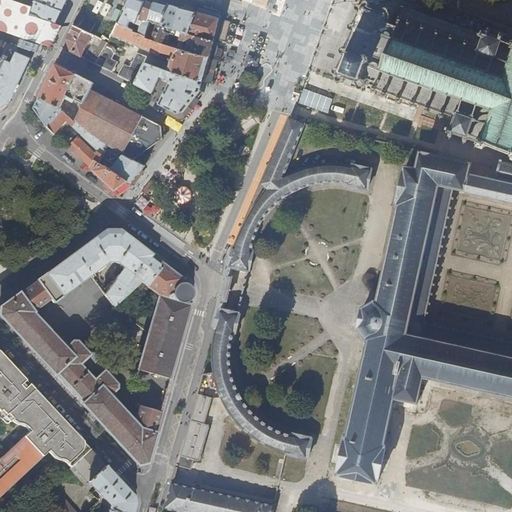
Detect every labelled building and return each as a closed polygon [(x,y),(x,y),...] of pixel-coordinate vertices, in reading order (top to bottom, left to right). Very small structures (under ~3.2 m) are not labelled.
[(8,0),(12,1),(12,0),(35,0),(32,14),(56,23),(62,10),(66,0),(8,0)] [(130,0),(85,0),(83,5),(72,25),(73,26),(73,25),(92,34),(94,35),(96,30),(103,33),(102,36),(106,38),(110,39),(119,24),(122,25),(127,11),(126,10),(130,0)] [(145,1),(142,0),(130,0),(126,10),(127,11),(122,25),(128,28),(131,21),(136,23),(145,1)] [(155,4),(145,1),(136,23),(136,24),(141,26),(138,34),(147,39),(148,35),(149,30),(151,22),(150,22),(155,4)] [(155,1),(155,4),(150,22),(151,22),(162,25),(168,4),(155,1)] [(370,2),(367,1),(367,3),(365,2),(364,5),(363,6),(360,5),(360,6),(358,6),(357,9),(359,10),(358,11),(361,12),(356,26),(353,25),(353,26),(351,25),(350,29),(352,29),(351,31),(354,32),(348,49),(345,48),(344,50),(342,49),(341,52),(343,53),(342,54),(346,55),(341,68),(338,67),(337,68),(335,68),(334,71),(336,72),(335,73),(339,74),(338,75),(339,76),(338,79),(339,79),(338,81),(341,82),(341,80),(343,80),(344,77),(345,78),(345,77),(358,82),(359,83),(358,86),(359,86),(358,88),(361,89),(361,87),(362,87),(364,84),(375,88),(373,93),(376,93),(377,88),(384,91),(382,96),(385,97),(386,92),(399,96),(397,101),(399,102),(401,97),(413,101),(412,106),(414,106),(415,102),(427,106),(426,111),(427,111),(428,111),(429,107),(442,111),(440,116),(442,117),(444,112),(454,116),(450,129),(447,128),(446,130),(448,130),(448,132),(450,133),(449,136),(452,137),(454,134),(465,137),(464,142),(466,142),(468,138),(475,141),(478,146),(477,148),(482,149),(483,148),(487,146),(511,155),(510,160),(511,160),(511,41),(502,38),(503,35),(500,34),(499,37),(488,33),(489,30),(487,29),(486,32),(482,31),(481,33),(406,7),(405,4),(401,6),(402,8),(399,18),(389,15),(389,14),(388,14),(389,11),(388,10),(389,8),(386,8),(386,10),(385,9),(384,12),(383,12),(382,13),(370,8),(370,7),(369,7),(370,4),(369,3),(370,2)] [(162,25),(151,22),(149,30),(155,31),(153,36),(148,35),(147,39),(146,40),(153,42),(154,35),(162,37),(164,30),(170,31),(171,28),(175,29),(177,19),(180,7),(168,4),(162,25)] [(196,12),(180,7),(177,19),(175,29),(189,34),(196,12)] [(207,10),(206,15),(209,16),(219,19),(213,41),(217,40),(222,18),(220,14),(207,10)] [(206,15),(196,12),(189,34),(199,38),(213,41),(219,19),(209,16),(206,15)] [(128,28),(122,25),(119,24),(110,39),(109,40),(114,42),(116,37),(160,56),(161,53),(172,55),(169,63),(159,61),(137,53),(129,68),(123,65),(118,76),(135,84),(145,63),(167,71),(203,82),(205,72),(210,57),(174,48),(153,42),(146,40),(147,39),(138,34),(133,31),(134,31),(128,28)] [(73,25),(73,26),(71,30),(66,39),(71,52),(81,57),(92,34),(73,25)] [(174,48),(210,57),(213,41),(199,38),(189,34),(175,29),(171,28),(170,31),(164,30),(162,37),(154,35),(153,42),(174,48)] [(88,52),(99,58),(107,43),(108,42),(105,41),(101,39),(96,36),(88,52)] [(99,58),(95,64),(112,73),(117,63),(111,60),(115,51),(113,46),(107,43),(99,58)] [(0,108),(10,101),(31,58),(17,51),(12,62),(6,59),(0,74),(0,108)] [(211,57),(204,80),(212,82),(219,59),(211,57)] [(50,75),(40,95),(62,110),(67,115),(70,111),(62,104),(68,93),(76,97),(75,99),(84,105),(92,90),(95,84),(56,63),(50,75)] [(145,63),(135,84),(152,93),(160,77),(169,81),(158,104),(176,114),(183,112),(200,92),(203,82),(167,71),(145,63)] [(84,105),(75,121),(102,143),(109,147),(116,150),(123,154),(133,160),(134,160),(143,153),(162,139),(161,126),(92,90),(84,105)] [(62,110),(40,95),(37,101),(34,108),(47,127),(62,110)] [(428,111),(427,111),(423,121),(421,120),(414,138),(440,147),(446,130),(447,128),(450,129),(454,116),(444,112),(442,117),(440,116),(442,111),(429,107),(428,111)] [(62,110),(47,127),(55,134),(66,121),(76,131),(99,152),(96,155),(78,137),(68,147),(76,155),(97,175),(115,191),(124,184),(127,181),(101,161),(109,147),(102,143),(75,121),(67,115),(62,110)] [(283,177),(305,123),(290,117),(262,184),(267,190),(258,201),(252,209),(247,217),(242,229),(235,248),(233,248),(229,266),(230,267),(230,268),(231,268),(249,272),(249,271),(250,270),(254,253),(253,253),(253,251),(252,251),(257,236),(263,223),(271,212),(283,199),(291,194),(300,189),(313,185),(319,184),(329,182),(336,182),(347,183),(346,184),(348,185),(348,186),(366,190),(366,189),(367,189),(372,170),(370,170),(370,168),(352,164),(352,165),(351,165),(351,166),(341,164),(329,164),(318,165),(306,168),(294,172),(283,177)] [(127,181),(130,184),(141,170),(145,165),(134,160),(133,160),(123,154),(113,166),(109,163),(116,150),(109,147),(101,161),(127,181)] [(511,180),(471,172),(473,161),(411,148),(409,156),(406,167),(405,167),(404,170),(397,203),(396,206),(398,206),(377,302),(375,302),(374,302),(373,302),(362,309),(358,329),(365,339),(366,339),(366,340),(368,341),(347,436),(346,436),(346,437),(345,438),(337,471),(338,472),(338,475),(349,478),(349,479),(365,483),(365,482),(374,484),(375,483),(378,484),(379,481),(380,481),(387,448),(386,448),(386,445),(385,444),(395,398),(418,403),(424,379),(425,379),(426,377),(432,379),(432,380),(435,381),(435,379),(442,381),(442,383),(444,383),(445,382),(452,383),(451,385),(454,385),(454,384),(462,385),(461,387),(464,387),(464,386),(471,387),(470,389),(473,389),(474,388),(481,389),(481,391),(483,392),(483,390),(490,392),(490,393),(493,394),(493,392),(500,394),(500,396),(503,396),(503,394),(510,396),(509,398),(511,398),(511,180)] [(511,180),(511,163),(502,162),(503,160),(500,160),(497,177),(511,180)] [(165,177),(172,169),(166,163),(159,170),(165,177)] [(182,275),(160,258),(157,261),(148,254),(151,251),(118,227),(104,226),(0,303),(0,313),(59,377),(137,461),(146,458),(160,409),(138,403),(133,420),(108,393),(116,386),(116,381),(104,368),(107,366),(106,362),(94,348),(90,348),(88,350),(76,338),(72,337),(63,344),(31,310),(51,295),(54,298),(108,258),(116,260),(122,265),(104,291),(113,304),(141,278),(146,281),(145,283),(157,292),(153,305),(146,327),(135,366),(169,376),(191,300),(186,299),(189,297),(191,295),(192,292),(192,288),(192,286),(190,283),(187,280),(184,279),(179,279),(181,276),(182,275)] [(232,277),(230,277),(228,277),(228,278),(227,278),(224,290),(222,299),(223,299),(223,301),(224,301),(227,302),(229,291),(232,277)] [(139,329),(146,327),(153,305),(146,307),(139,329)] [(239,314),(222,310),(221,310),(220,311),(219,311),(215,328),(216,329),(214,338),(213,340),(212,348),(212,359),(213,370),(216,385),(220,397),(227,410),(235,420),(242,428),(254,438),(267,446),(277,450),(289,454),(289,455),(306,458),(306,457),(308,457),(312,439),(311,439),(311,438),(293,434),(293,435),(291,435),(278,431),(267,425),(258,417),(246,404),(238,392),(234,378),(231,364),(231,355),(232,346),(234,334),(235,334),(235,333),(237,333),(240,315),(239,315),(239,314)] [(73,466),(89,450),(85,444),(55,413),(37,393),(29,384),(0,352),(0,417),(4,416),(5,417),(6,416),(13,422),(16,424),(26,427),(30,432),(7,453),(21,470),(25,474),(49,452),(55,458),(58,460),(61,460),(65,462),(71,468),(73,466)] [(212,398),(197,394),(177,466),(191,470),(194,460),(199,462),(210,426),(205,424),(212,398)] [(131,511),(134,504),(132,496),(118,480),(89,450),(73,466),(94,490),(91,493),(98,501),(102,497),(109,506),(107,511),(131,511)] [(0,497),(25,474),(21,470),(7,453),(0,459),(0,497)] [(272,511),(274,505),(172,482),(164,510),(174,511),(272,511)] [(66,501),(52,486),(43,494),(56,510),(66,501)] [(74,511),(66,501),(56,510),(58,511),(74,511)]
